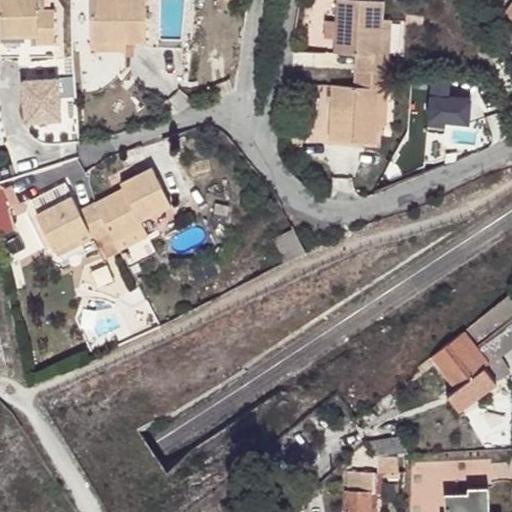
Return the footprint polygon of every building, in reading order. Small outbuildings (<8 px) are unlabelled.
[(0,0),(0,29),(0,36),(36,34),(36,43),(56,42),(55,9),(37,9),(37,0),(0,0)] [(90,0),(92,41),(126,41),(146,40),(145,0),(90,0)] [(332,85),(331,102),(377,104),(377,87),(385,87),(387,56),(379,55),(381,19),(381,0),(335,0),(333,53),(355,54),(353,86),(332,85)] [(389,19),(381,19),(379,55),(387,56),(389,19)] [(92,41),(92,50),(126,50),(126,41),(92,41)] [(466,94),(448,94),(449,74),(424,74),(423,123),(466,123),(466,94)] [(377,104),(384,104),(385,87),(377,87),(377,104)] [(377,104),(331,102),(329,141),(375,143),(376,124),(377,104)] [(383,125),(384,104),(377,104),(376,124),(383,125)] [(36,214),(54,248),(89,230),(92,237),(97,246),(114,238),(116,241),(144,227),(140,219),(154,212),(151,206),(167,198),(151,166),(120,181),(123,188),(125,190),(117,194),(116,191),(79,210),(72,195),(36,214)] [(0,232),(14,229),(7,208),(10,203),(5,185),(0,184),(0,232)] [(151,206),(154,212),(170,203),(167,198),(151,206)] [(116,241),(118,246),(120,249),(148,234),(144,227),(116,241)] [(89,230),(54,248),(57,255),(92,237),(89,230)] [(114,238),(97,246),(101,254),(118,246),(116,241),(114,238)] [(465,326),(429,356),(445,376),(450,382),(454,387),(466,402),(494,381),(483,366),(491,361),(498,356),(511,345),(511,324),(511,325),(511,317),(511,316),(511,306),(510,290),(465,326)] [(508,373),(498,356),(491,361),(502,377),(508,373)] [(502,377),(491,361),(483,366),(494,381),(495,383),(502,377)] [(450,382),(445,376),(441,379),(446,385),(450,382)] [(466,402),(454,387),(444,395),(457,411),(495,383),(494,381),(466,402)] [(370,403),(377,412),(386,406),(382,401),(378,396),(370,403)] [(399,435),(366,441),(377,455),(405,453),(399,435)] [(405,453),(377,455),(378,470),(404,470),(405,453)] [(346,471),(345,511),(369,511),(370,471),(346,471)] [(444,511),(488,511),(486,486),(467,487),(467,491),(445,492),(444,511)]
